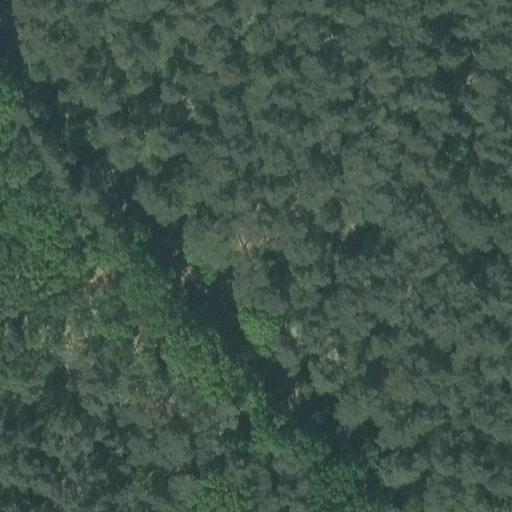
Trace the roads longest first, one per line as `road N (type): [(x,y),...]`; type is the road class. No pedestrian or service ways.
road 1 (track): [(0,21),(192,261),(436,511)]
road 2 (track): [(0,49),(76,36),(223,31),(308,0)]
